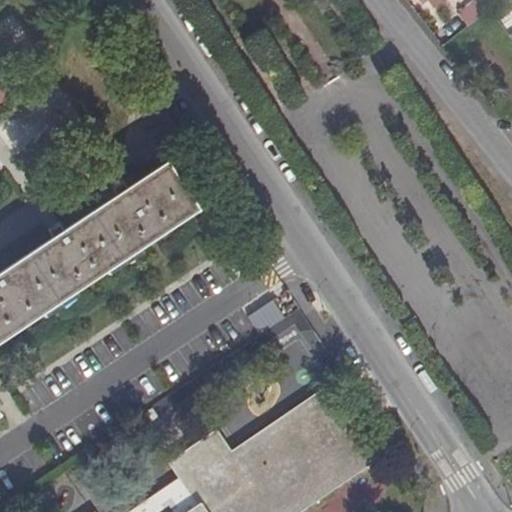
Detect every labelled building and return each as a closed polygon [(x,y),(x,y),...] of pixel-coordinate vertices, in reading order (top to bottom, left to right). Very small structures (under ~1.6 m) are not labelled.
[(476,0),(457,16),(467,29),(488,10),(479,0),(476,0)] [(164,164),(0,275),(0,343),(196,210),(164,164)] [(270,302),(246,315),(256,334),(280,320),(270,302)] [(176,477),(122,511),(301,511),(373,464),(323,388),(229,451),(213,429),(165,462),(176,477)] [(171,402),(155,413),(159,418),(175,408),(171,402)]
